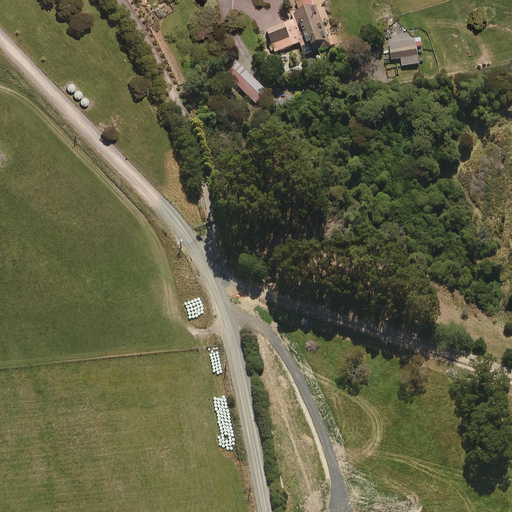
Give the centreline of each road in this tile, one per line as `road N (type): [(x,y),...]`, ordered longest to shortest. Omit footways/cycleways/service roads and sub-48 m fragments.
road 1 (unclassified): [(0,34),(175,221),(207,270),(230,335),(265,511)]
road 2 (unknown): [(213,283),(511,377)]
